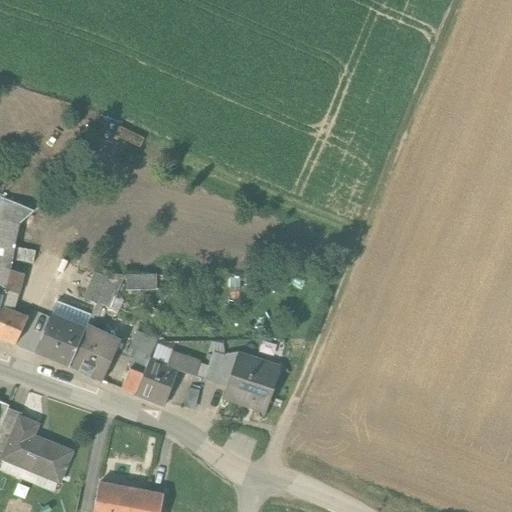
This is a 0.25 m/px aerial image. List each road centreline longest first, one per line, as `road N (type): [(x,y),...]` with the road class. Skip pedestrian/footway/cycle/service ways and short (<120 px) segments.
road 1 (track): [(247,511),(458,0)]
road 2 (residential): [(0,364),(157,421),(238,473),(292,484),(353,511)]
